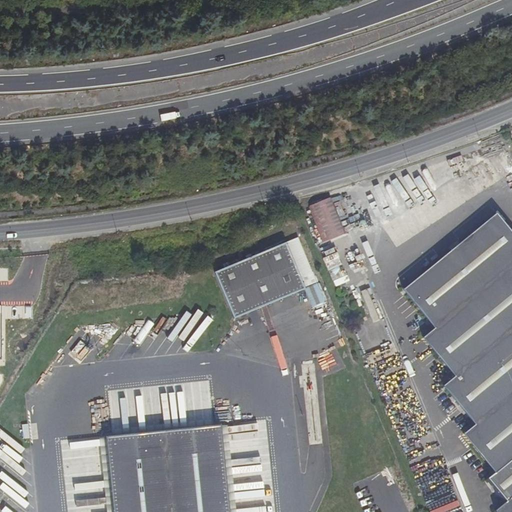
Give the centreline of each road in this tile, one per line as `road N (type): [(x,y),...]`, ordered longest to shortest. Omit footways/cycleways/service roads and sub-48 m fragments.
road 1 (trunk): [(0,134),(222,102),(322,76),(511,4)]
road 2 (secondary): [(511,108),(228,203),(0,231)]
road 3 (trunk): [(405,0),(206,61),(115,78),(0,85)]
